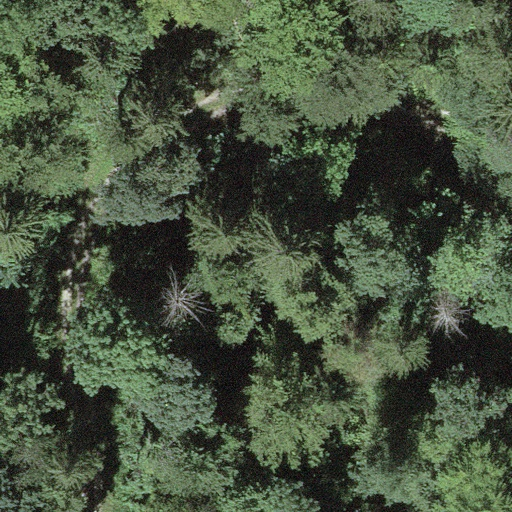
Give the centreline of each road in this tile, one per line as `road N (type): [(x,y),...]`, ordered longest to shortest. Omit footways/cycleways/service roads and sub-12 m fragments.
road 1 (track): [(91,511),(90,420),(71,318),(86,223),(104,173),(227,106),(339,95),(401,103),(511,164)]
road 2 (track): [(104,173),(20,100),(0,93)]
